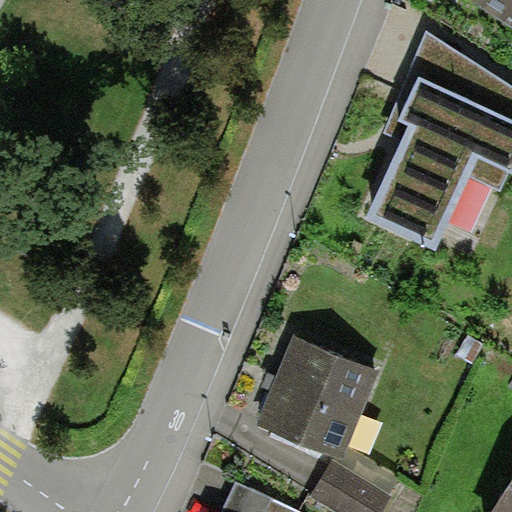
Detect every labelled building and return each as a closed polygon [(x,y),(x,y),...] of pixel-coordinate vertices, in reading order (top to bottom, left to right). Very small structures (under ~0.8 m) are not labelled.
[(511,0),(473,0),(473,1),(511,25),(511,0)] [(419,77),(511,119),(511,84),(427,31),(384,133),(403,140),(410,126),(399,121),(419,77)] [(511,119),(419,77),(399,121),(410,126),(403,140),(367,218),(435,249),(470,175),(501,190),(508,170),(511,172),(511,119)] [(380,369),(294,334),(257,426),(343,460),(380,369)] [(381,511),(393,494),(332,458),(309,496),(336,511),(381,511)] [(511,511),(511,480),(492,511),(511,511)] [(304,511),(236,481),(222,511),(304,511)]
